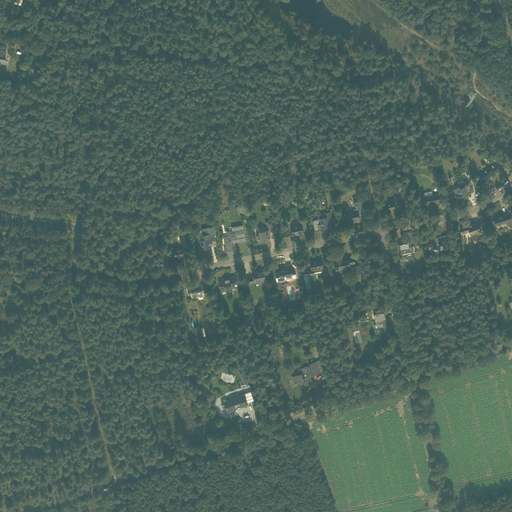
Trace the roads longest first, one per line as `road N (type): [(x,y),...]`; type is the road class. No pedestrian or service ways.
road 1 (unclassified): [(24,511),(414,377)]
road 2 (unclassified): [(71,267),(157,277),(383,228)]
road 3 (unclassified): [(414,377),(383,228)]
road 4 (unclassified): [(383,228),(458,213),(511,179)]
